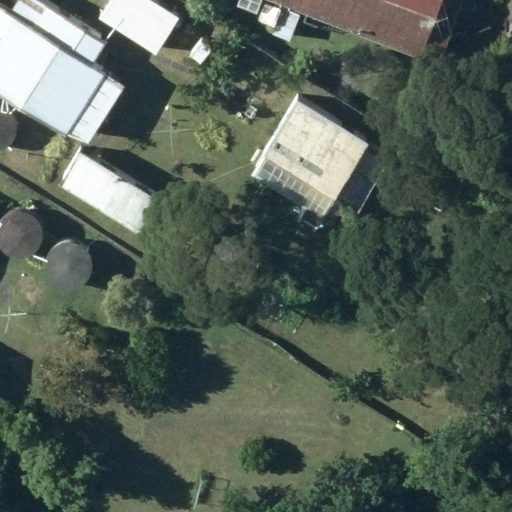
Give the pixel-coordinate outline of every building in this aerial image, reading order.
[(92,147),(124,95),(138,105),(154,78),(134,65),(123,82),(96,65),(111,43),(43,0),(21,0),(13,13),(0,4),(0,95),(70,140),(73,134),(92,147)] [(115,0),(102,20),(158,58),(182,21),(149,0),(115,0)] [(266,0),(426,61),(430,50),(449,57),(470,0),(266,0)] [(205,68),(217,53),(203,42),(191,55),(205,68)] [(266,159),(339,205),(375,148),(303,102),(266,159)] [(64,186),(150,241),(172,206),(86,151),(64,186)]
